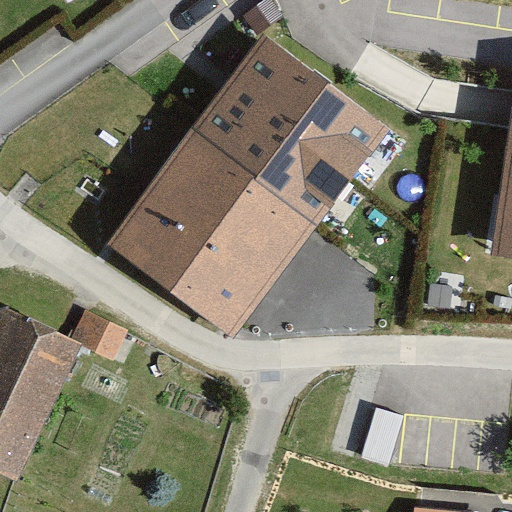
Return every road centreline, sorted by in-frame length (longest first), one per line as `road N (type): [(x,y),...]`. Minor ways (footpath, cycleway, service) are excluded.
road 1 (residential): [(281,357),(227,356),(158,321),(0,214)]
road 2 (residential): [(511,357),(281,357)]
road 3 (residential): [(281,357),(240,511)]
